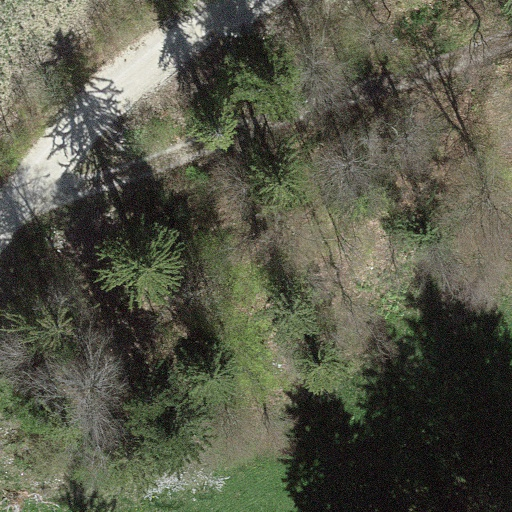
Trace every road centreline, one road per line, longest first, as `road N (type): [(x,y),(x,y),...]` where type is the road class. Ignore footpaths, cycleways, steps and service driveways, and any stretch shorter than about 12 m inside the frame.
road 1 (track): [(0,184),(137,161),(511,38)]
road 2 (track): [(0,177),(90,81),(216,0)]
